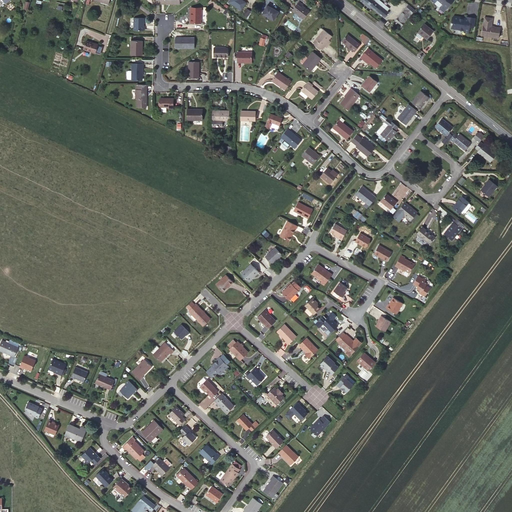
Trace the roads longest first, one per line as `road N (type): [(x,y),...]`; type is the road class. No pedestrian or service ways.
road 1 (residential): [(305,119),(245,87),(167,85),(157,72),(159,19)]
road 2 (residential): [(167,383),(252,462),(222,511)]
road 3 (track): [(103,511),(0,397)]
road 4 (residential): [(416,132),(455,165),(436,196),(422,196),(384,167)]
road 5 (secondary): [(337,0),(449,89)]
road 6 (residential): [(187,511),(107,447),(106,422)]
road 7 (residential): [(310,243),(381,281),(355,317)]
